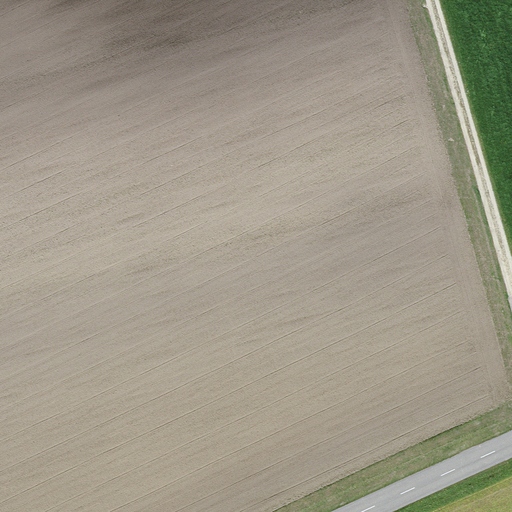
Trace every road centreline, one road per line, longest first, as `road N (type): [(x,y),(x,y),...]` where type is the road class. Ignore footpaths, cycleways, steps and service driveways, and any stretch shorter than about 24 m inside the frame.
road 1 (track): [(511,335),(417,0)]
road 2 (unclassified): [(361,511),(511,445)]
